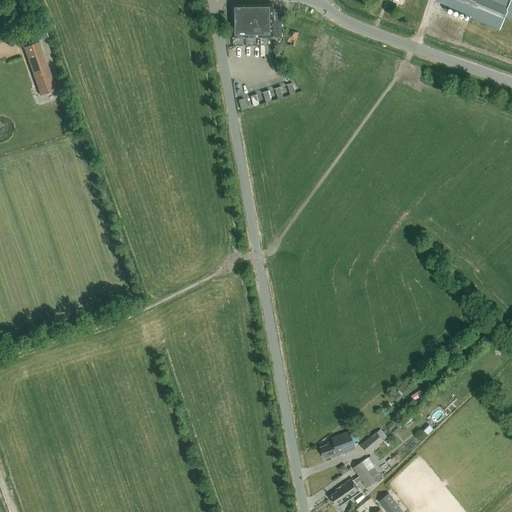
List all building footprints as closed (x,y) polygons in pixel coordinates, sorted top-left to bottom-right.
[(499,30),(506,15),(511,17),(511,0),(394,0),(398,2),(399,0),(435,0),(435,2),(499,30)] [(281,13),(273,13),(273,5),(232,5),(232,39),(281,38),(281,13)] [(34,29),(38,41),(48,37),(44,26),(34,29)] [(294,47),(298,34),(290,31),(286,44),(294,47)] [(40,96),(55,91),(39,44),(24,49),(40,96)] [(291,84),(286,85),(288,92),(289,96),(295,94),(293,90),(291,84)] [(279,87),(274,89),(277,100),(282,98),(279,87)] [(270,101),(267,91),(262,93),(265,103),(270,101)] [(237,101),(241,111),(246,109),(243,99),(237,101)] [(406,391),(401,387),(391,397),(396,401),(401,396),(406,391)] [(403,423),(406,426),(414,420),(411,417),(403,423)] [(400,425),(390,435),(392,438),(403,428),(400,425)] [(386,438),(380,430),(361,445),(367,454),(386,438)] [(331,458),(345,453),(344,451),(355,447),(349,431),(331,438),(332,441),(327,443),(328,445),(320,448),(324,459),(330,456),(331,458)] [(358,477),(353,481),(352,479),(335,490),(337,492),(330,497),(337,508),(361,492),(355,484),(361,480),(366,489),(376,482),(362,461),(352,468),(358,477)] [(390,492),(379,499),(388,511),(403,511),(405,511),(390,492)]
